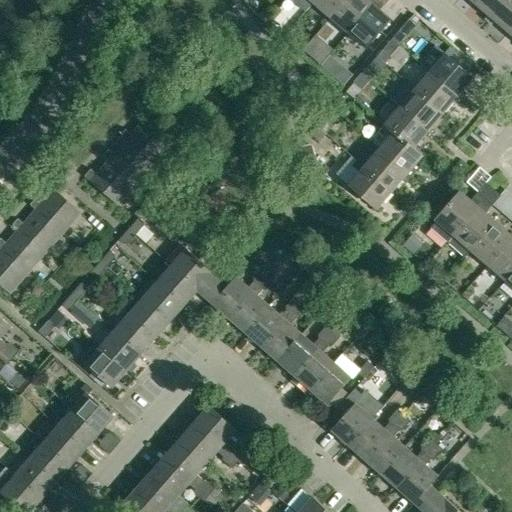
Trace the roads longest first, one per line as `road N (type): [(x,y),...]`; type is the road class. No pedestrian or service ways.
road 1 (residential): [(368,511),(212,361),(91,490),(85,511)]
road 2 (unclassified): [(0,166),(61,90),(102,0)]
road 3 (residential): [(433,0),(470,32),(511,92)]
